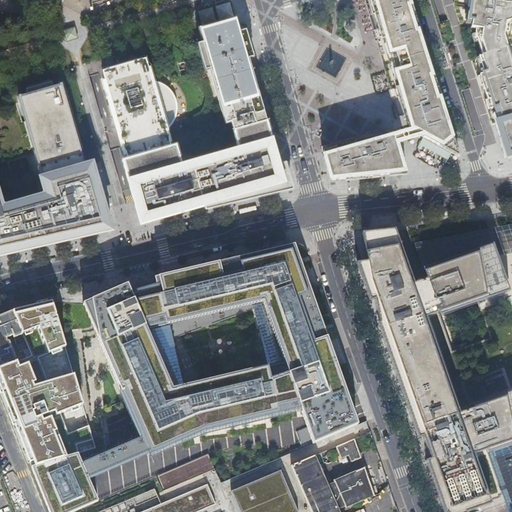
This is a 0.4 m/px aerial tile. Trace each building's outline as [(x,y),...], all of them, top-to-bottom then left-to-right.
[(372,0),(409,130),(456,155),(457,153),(431,69),(428,70),(423,54),(418,38),(420,37),(418,32),(419,32),(409,0),(372,0)] [(511,0),(454,0),(454,4),(491,125),(495,124),(499,137),(500,136),(506,156),(511,155),(511,49),(508,37),(511,29),(509,29),(511,22),(511,0)] [(231,123),(233,132),(259,125),(266,122),(248,60),(253,59),(245,31),(240,33),(236,18),(198,29),(202,44),(197,45),(205,72),(210,70),(225,125),(231,123)] [(63,30),(66,42),(78,39),(75,27),(63,30)] [(325,49),(318,69),(338,76),(345,56),(325,49)] [(126,156),(127,160),(122,162),(141,225),(204,207),(205,210),(291,189),(283,164),(278,165),(266,122),(259,125),(233,132),(238,150),(181,166),(176,147),(171,148),(169,143),(166,130),(167,129),(170,127),(172,124),(174,120),(176,116),(177,112),(177,108),(177,105),(176,100),(173,94),(171,91),(168,88),(164,85),(160,83),(153,82),(152,81),(148,68),(144,69),(142,60),(106,70),(108,80),(105,81),(114,113),(126,156)] [(124,156),(126,156),(114,113),(105,81),(103,81),(124,156)] [(2,210),(0,203),(0,257),(111,232),(92,164),(85,166),(62,85),(59,85),(60,87),(54,89),(52,83),(26,90),(27,97),(21,98),(21,97),(18,97),(47,197),(2,210)] [(337,151),(324,154),(328,172),(341,168),(375,159),(375,160),(377,160),(377,161),(384,159),(384,161),(401,164),(397,151),(392,135),(379,138),(348,147),(337,151)] [(378,293),(448,511),(474,511),(492,506),(475,456),(511,443),(511,391),(458,409),(428,319),(510,291),(493,244),(410,272),(394,227),(364,234),(378,293)] [(294,245),(247,256),(247,259),(131,293),(128,285),(83,303),(141,438),(80,463),(77,454),(32,467),(48,511),(71,511),(99,501),(88,477),(144,455),(202,431),(300,408),(314,443),(357,424),(324,343),(328,341),(294,245)] [(52,302),(12,311),(22,334),(25,342),(27,348),(30,356),(64,343),(52,302)] [(22,334),(12,311),(0,316),(0,367),(5,365),(17,361),(9,342),(6,340),(5,338),(13,335),(14,338),(22,334)] [(27,348),(25,342),(17,346),(19,351),(27,348)] [(16,427),(32,467),(77,454),(96,449),(67,353),(64,343),(30,356),(17,361),(5,365),(0,367),(0,387),(11,414),(16,427)] [(362,458),(354,439),(335,447),(340,459),(348,455),(351,462),(362,458)] [(508,501),(511,511),(511,443),(475,456),(492,506),(508,501)] [(338,511),(314,456),(291,465),(311,511),(338,511)] [(334,481),(345,508),(346,508),(346,507),(373,495),(374,496),(375,495),(365,467),(334,481)] [(296,511),(280,471),(230,492),(238,511),(296,511)] [(195,511),(216,504),(208,485),(161,505),(144,511),(195,511)] [(101,511),(144,511),(161,505),(156,494),(155,490),(101,511)]
